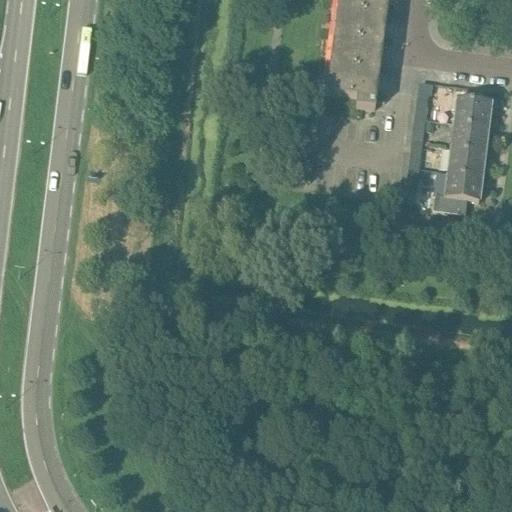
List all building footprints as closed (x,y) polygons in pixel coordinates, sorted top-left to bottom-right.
[(336,0),(324,98),(355,102),(354,111),(361,112),(374,113),(375,106),(376,97),(371,97),(373,78),(379,78),(380,69),(374,69),(377,50),(382,50),(383,41),(378,41),(380,22),(386,23),(387,14),(381,13),(382,0),(336,0)] [(418,87),(417,94),(443,97),(444,90),(418,87)] [(450,101),(449,113),(455,114),(454,127),(487,131),(491,106),(478,105),(480,95),(451,91),(450,101)] [(413,122),(424,123),(426,103),(416,101),(413,122)] [(413,122),(410,147),(421,148),(424,123),(413,122)] [(424,124),(423,134),(431,135),(432,125),(424,124)] [(484,156),(487,131),(454,127),(450,152),(484,156)] [(410,147),(407,172),(418,173),(419,160),(421,148),(410,147)] [(481,181),(484,156),(450,152),(447,177),(481,181)] [(415,195),(418,173),(407,172),(404,194),(415,195)] [(478,205),(481,181),(447,177),(445,200),(434,199),(432,214),(465,218),(466,204),(478,205)] [(403,207),(402,220),(415,222),(416,208),(403,207)]
